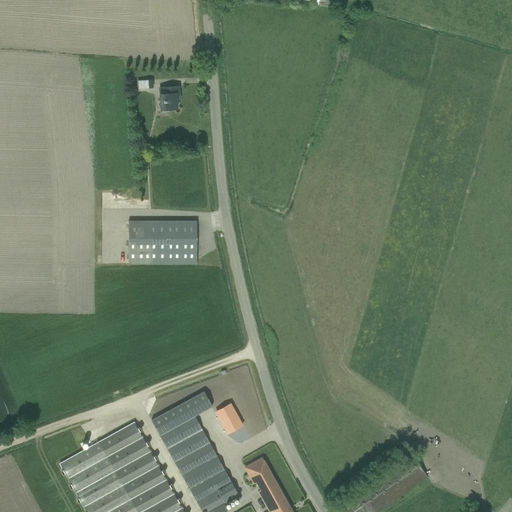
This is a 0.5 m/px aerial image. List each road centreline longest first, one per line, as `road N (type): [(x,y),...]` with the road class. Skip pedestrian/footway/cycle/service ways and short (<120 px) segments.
road 1 (unclassified): [(326,511),(288,447),(240,289),(223,207),(205,0)]
road 2 (track): [(0,447),(256,350)]
